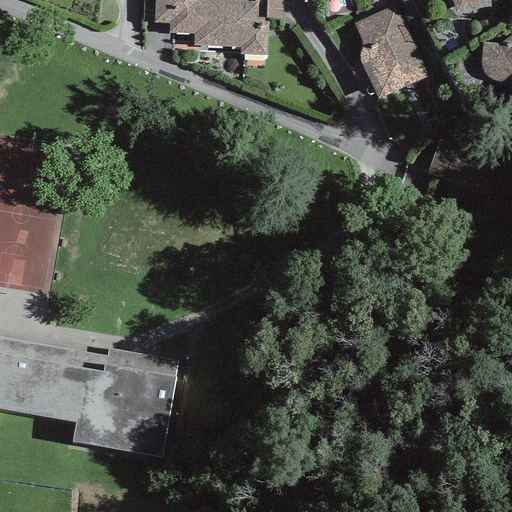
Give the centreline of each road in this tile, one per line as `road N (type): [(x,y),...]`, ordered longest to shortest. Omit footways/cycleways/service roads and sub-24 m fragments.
road 1 (residential): [(299,0),(342,83),(343,103),(336,116),(300,124),(65,19),(0,4)]
road 2 (track): [(343,103),(386,174),(382,197),(362,243),(196,463),(182,511)]
